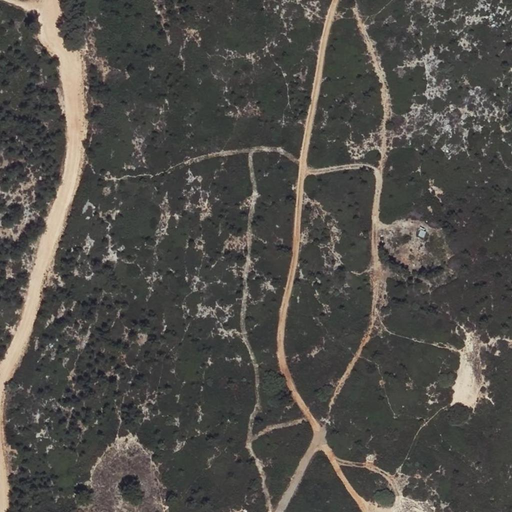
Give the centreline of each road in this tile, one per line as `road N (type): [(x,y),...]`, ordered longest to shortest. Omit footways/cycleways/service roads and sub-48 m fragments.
road 1 (track): [(334,0),(305,137),(279,359),(363,511)]
road 2 (track): [(6,0),(40,16),(77,105),(70,167),(0,387)]
road 3 (track): [(416,250),(404,224),(374,228),(371,329),(320,434)]
road 4 (track): [(301,170),(369,167),(376,175),(374,228)]
road 5 (track): [(332,460),(368,465),(397,483),(399,498),(390,507),(363,509)]
